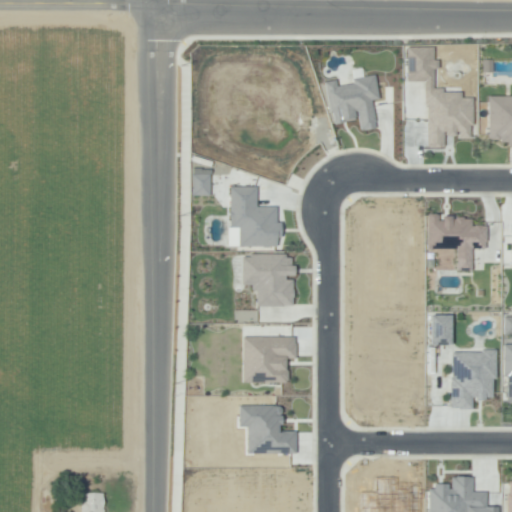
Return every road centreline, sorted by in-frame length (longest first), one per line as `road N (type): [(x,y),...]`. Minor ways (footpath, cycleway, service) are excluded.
road 1 (tertiary): [(511,2),(0,2)]
road 2 (tertiary): [(147,2),(145,511)]
road 3 (residential): [(326,511),(326,186)]
road 4 (residential): [(326,450),(511,449)]
road 5 (residential): [(326,186),(511,186)]
